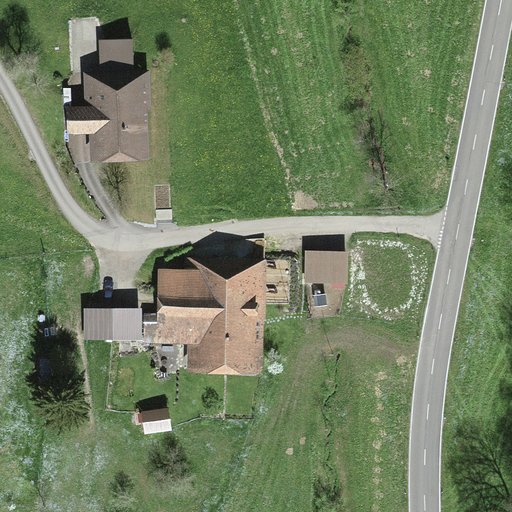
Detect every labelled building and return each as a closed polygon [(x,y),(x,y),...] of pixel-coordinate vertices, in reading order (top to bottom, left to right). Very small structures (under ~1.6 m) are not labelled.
[(137,79),(97,80),(98,108),(73,109),(74,130),(99,129),(100,151),(140,150),(137,79)] [(172,209),(156,210),(156,219),(172,218),(172,209)] [(350,258),(314,256),(313,287),(349,288),(350,258)] [(250,314),(262,314),(264,259),(185,257),(185,272),(164,272),(163,321),(146,320),(146,337),(201,338),(201,359),(249,360),(250,314)] [(166,410),(144,413),(146,430),(169,427),(166,410)]
